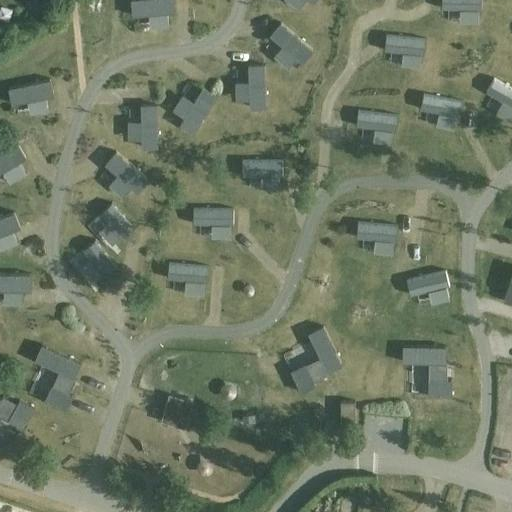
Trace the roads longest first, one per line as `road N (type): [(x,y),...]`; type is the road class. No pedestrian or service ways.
road 1 (unclassified): [(511,495),(405,467),(348,464),(326,471),(285,511)]
road 2 (unclassified): [(0,476),(115,511)]
